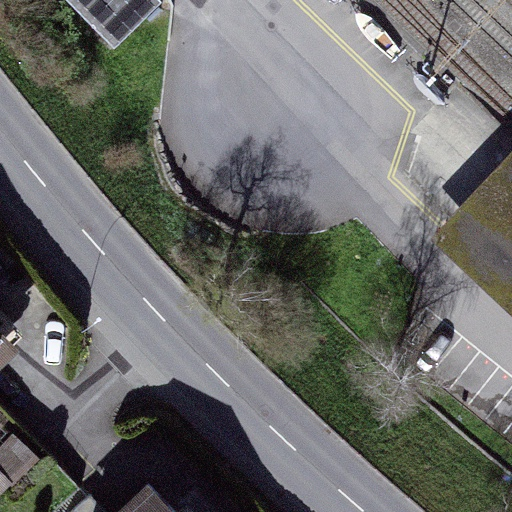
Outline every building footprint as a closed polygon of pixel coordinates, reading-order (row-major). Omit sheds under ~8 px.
[(157,0),(65,0),(116,51),(163,5),(157,0)] [(511,300),(511,136),(430,222),(511,300)] [(0,354),(17,338),(0,320),(0,354)] [(0,440),(0,485),(25,459),(3,438),(0,440)] [(185,511),(149,476),(112,511),(185,511)]
